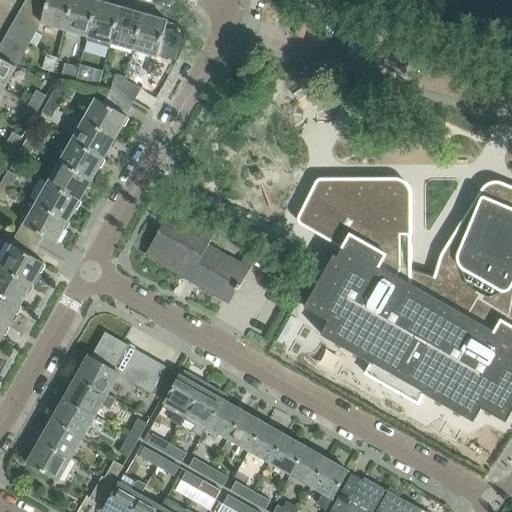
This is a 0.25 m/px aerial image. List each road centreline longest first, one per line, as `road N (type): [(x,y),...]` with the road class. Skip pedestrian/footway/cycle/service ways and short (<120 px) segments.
road 1 (residential): [(495,502),(91,272)]
road 2 (residential): [(91,272),(224,19)]
road 3 (residential): [(414,78),(224,19)]
road 4 (residential): [(0,436),(91,272)]
